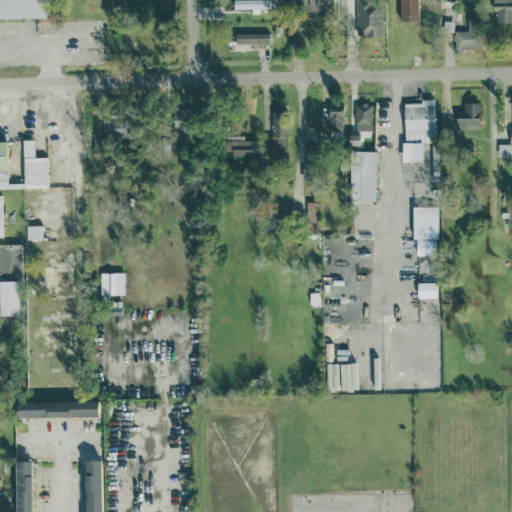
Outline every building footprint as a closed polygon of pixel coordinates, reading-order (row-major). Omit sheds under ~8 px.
[(0,0),(0,17),(48,16),(47,0),(0,0)] [(297,0),(298,10),(331,11),(331,0),(297,0)] [(356,0),(356,36),(382,36),(382,0),(362,0),(356,0)] [(418,18),(417,0),(398,0),(399,19),(418,18)] [(511,0),(493,0),(494,22),(511,21),(511,13),(511,12),(511,0)] [(453,46),(475,47),(475,30),(454,30),(453,46)] [(268,32),(235,32),(235,41),(268,42),(268,32)] [(403,161),(422,160),(421,141),(435,141),(434,100),(402,101),(403,161)] [(479,102),(463,101),(462,110),(456,110),(456,128),(478,129),(479,102)] [(327,128),(342,129),(343,103),(328,102),(327,128)] [(371,130),(372,103),(355,103),(354,129),(371,130)] [(172,108),(172,134),(190,134),(191,108),(172,108)] [(271,135),(263,135),(264,157),(287,156),(286,110),(270,110),(271,135)] [(96,152),(103,152),(103,135),(124,134),(124,117),(96,118),(96,152)] [(46,156),(34,156),(33,138),(22,139),(23,187),(47,186),(46,156)] [(232,150),(231,166),(253,167),(254,140),(221,139),(220,150),(232,150)] [(498,155),(510,155),(510,143),(498,143),(498,155)] [(375,200),(376,150),(350,149),(349,199),(375,200)] [(306,221),(318,221),(318,200),(305,200),(306,221)] [(438,205),(420,206),(420,230),(438,229),(438,205)] [(42,225),(26,225),(26,238),(42,239),(42,225)] [(435,239),(415,239),(415,254),(435,254),(435,239)] [(21,243),(0,243),(0,277),(21,277),(21,243)] [(124,293),(123,271),(99,272),(100,294),(124,293)] [(0,279),(0,314),(18,314),(16,279),(0,279)] [(416,282),(417,297),(437,297),(436,281),(416,282)] [(96,400),(15,401),(15,417),(96,415),(96,400)] [(99,511),(99,459),(83,459),(83,511),(99,511)] [(14,511),(29,511),(29,460),(14,460),(14,511)]
